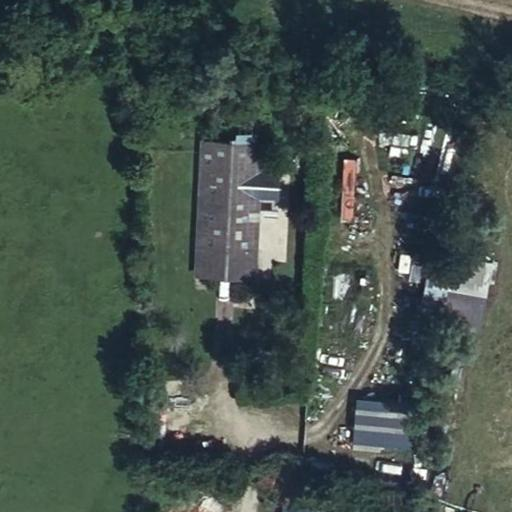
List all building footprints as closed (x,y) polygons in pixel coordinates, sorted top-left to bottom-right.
[(198,156),(195,273),(255,274),(259,160),(198,156)] [(356,216),(360,157),(344,156),(341,215),(356,216)] [(491,306),(489,257),(434,258),(435,317),(481,316),(480,306),(491,306)] [(255,274),(195,273),(194,298),(254,301),(255,274)] [(389,399),(384,441),(403,443),(408,402),(389,399)] [(356,407),(354,446),(382,447),(384,408),(356,407)] [(344,511),(347,500),(287,489),(282,511),(344,511)]
